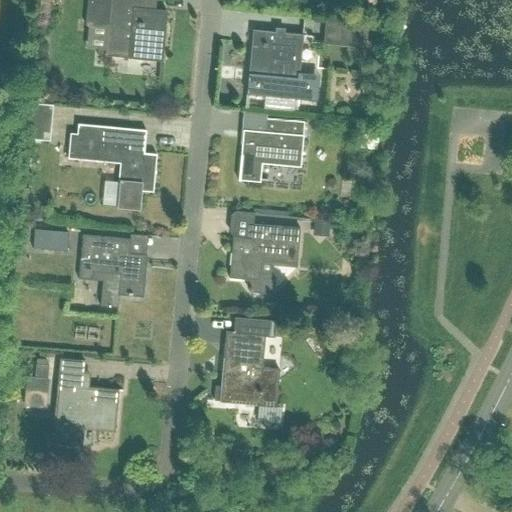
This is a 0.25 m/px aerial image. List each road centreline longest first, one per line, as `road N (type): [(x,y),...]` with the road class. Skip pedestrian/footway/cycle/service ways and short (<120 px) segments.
road 1 (residential): [(216,0),(173,448),(163,475),(0,471)]
road 2 (tertiary): [(432,511),(511,367)]
